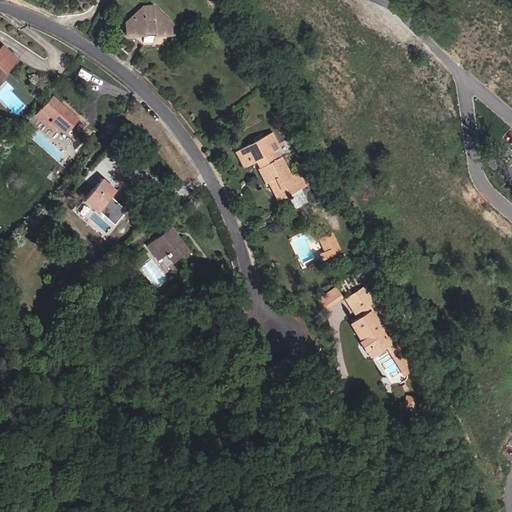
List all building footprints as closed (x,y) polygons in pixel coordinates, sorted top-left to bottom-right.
[(160,16),(145,17),(144,20),(137,20),(131,29),(131,40),(174,40),(174,30),(160,16)] [(0,86),(17,67),(4,55),(0,60),(0,86)] [(29,128),(42,139),(49,131),(55,137),(60,132),(65,137),(78,124),(54,102),(29,128)] [(65,137),(60,132),(55,137),(61,143),(65,137)] [(239,154),(243,162),(254,166),(259,164),(262,172),(260,173),(267,187),(270,185),(280,203),(302,192),(295,178),(293,179),(283,161),(275,165),(271,156),(275,155),(272,148),(277,145),(272,136),(239,154)] [(122,215),(107,202),(115,194),(101,182),(81,204),(88,210),(90,208),(96,214),(98,212),(113,224),(122,215)] [(115,226),(123,216),(122,215),(113,224),(115,226)] [(339,255),(329,237),(318,243),(324,255),(320,257),(324,263),(339,255)] [(154,251),(164,267),(174,260),(180,270),(194,260),(182,241),(176,245),(172,240),(154,251)] [(323,309),(342,296),(334,285),(315,298),(323,309)] [(356,316),(361,313),(369,309),(374,305),(365,289),(346,300),(356,316)] [(365,319),(371,314),(369,309),(361,313),(365,319)] [(392,347),(388,341),(371,314),(365,319),(353,326),(364,344),(368,351),(374,348),(379,355),(392,347)] [(394,352),(399,349),(393,338),(388,341),(392,347),(394,352)] [(369,361),(379,355),(374,348),(368,351),(364,344),(360,347),(369,361)] [(396,359),(404,355),(399,349),(394,352),(392,353),(396,359)] [(404,355),(396,359),(406,377),(413,373),(404,355)]
